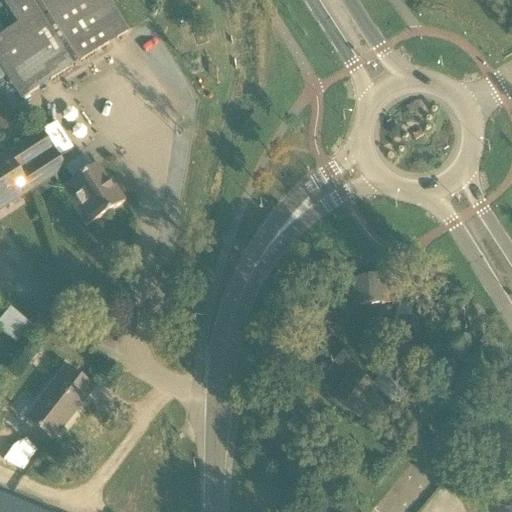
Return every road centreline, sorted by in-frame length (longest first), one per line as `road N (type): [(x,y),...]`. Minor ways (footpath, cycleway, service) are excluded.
road 1 (tertiary): [(214,511),(218,381),(248,278),(305,208),(365,167)]
road 2 (secondary): [(430,196),(511,317)]
